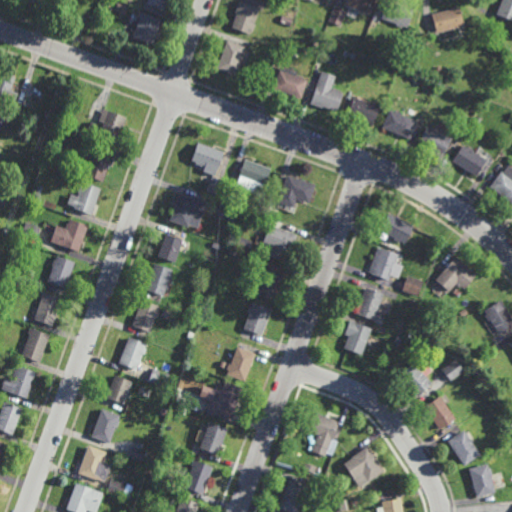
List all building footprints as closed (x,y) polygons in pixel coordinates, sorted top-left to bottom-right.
[(166,0),(163,10),(145,4),(146,0),(166,0)] [(374,0),(369,13),(365,12),(364,13),(358,11),(359,10),(343,4),(344,0),(374,0)] [(406,27),(402,25),(401,27),(395,25),(396,23),(381,18),(387,0),(412,8),(406,27)] [(511,0),(511,19),(494,13),(499,0),(511,0)] [(252,29),(250,29),(249,33),(231,27),(236,13),(235,13),(239,1),(258,7),(253,23),(254,23),(252,29)] [(124,14),(119,12),(120,9),(115,7),(117,2),(127,6),(124,14)] [(340,25),(329,21),(334,6),(346,10),(340,25)] [(436,32),(431,14),(458,7),(462,25),(436,32)] [(151,44),(133,37),(140,17),(138,16),(140,11),(160,19),(151,44)] [(238,69),(236,68),(234,74),(216,67),(227,39),(244,46),(238,62),(240,63),(238,69)] [(439,78),(433,76),(436,66),(442,67),(439,78)] [(296,75),(297,74),(302,76),(302,78),(307,80),(301,98),(273,88),(280,69),(296,75)] [(12,104),(0,99),(0,71),(14,76),(9,89),(16,92),(12,104)] [(332,89),(333,87),(339,89),(338,91),(343,93),(336,111),(322,106),(322,107),(310,103),(321,71),(335,76),(331,89),(332,89)] [(369,102),(369,100),(376,103),(375,105),(380,106),(373,124),(347,115),(353,97),(369,102)] [(126,116),(116,143),(99,136),(103,123),(98,121),(103,108),(126,116)] [(53,122),(43,118),(47,109),(57,113),(53,122)] [(395,111),(395,110),(401,112),(400,114),(416,121),(409,138),(382,126),(389,109),(395,111)] [(92,132),(86,130),(90,120),(96,122),(92,132)] [(52,131),(44,128),(47,122),(54,125),(52,131)] [(437,131),(450,138),(441,156),(431,150),(431,149),(418,142),(427,125),(431,127),(431,125),(438,129),(437,131)] [(223,151),(214,176),(201,171),(204,165),(201,164),(200,165),(194,163),(194,162),(190,160),(196,142),(223,151)] [(466,147),(467,145),(472,148),(471,149),(486,159),(475,175),(452,159),(462,144),(466,147)] [(101,182),(84,175),(95,147),(112,153),(101,182)] [(269,168),(259,195),(234,186),(239,176),(237,175),(243,158),(269,168)] [(511,167),(511,203),(489,185),(501,170),(502,171),(508,164),(511,167)] [(307,202),(302,200),(302,202),(296,199),(296,198),(295,197),(291,207),(276,201),(287,174),(314,184),(307,202)] [(215,195),(205,191),(210,176),(221,180),(215,195)] [(100,188),(91,215),(73,208),(73,206),(66,203),(70,193),(77,196),(78,192),(77,191),(79,185),(80,186),(81,181),(100,188)] [(40,193),(35,192),(38,184),(43,186),(40,193)] [(3,205),(0,203),(0,187),(8,190),(3,205)] [(199,217),(191,215),(189,222),(188,221),(185,227),(167,221),(178,192),(204,202),(199,217)] [(264,218),(259,216),(262,207),(268,209),(264,218)] [(232,222),(220,215),(224,208),(236,214),(232,222)] [(412,226),(403,242),(379,229),(388,213),(412,226)] [(78,251),(50,241),(56,224),(64,227),(66,222),(67,222),(69,218),(87,224),(78,251)] [(32,243),(21,238),(23,233),(21,232),(25,221),(39,226),(32,243)] [(286,262),(268,256),(271,250),(269,249),(270,245),(262,242),(268,224),(296,234),(286,262)] [(172,262),(155,256),(163,233),(180,239),(172,262)] [(232,245),(227,243),(230,235),(235,237),(232,245)] [(249,249),(236,244),(238,236),(251,241),(249,249)] [(218,249),(211,246),(213,241),(220,244),(218,249)] [(386,280),(367,272),(368,272),(377,246),(397,254),(386,280)] [(235,255),(227,253),(229,247),(236,250),(235,255)] [(74,261),(64,288),(47,281),(52,266),(51,265),(53,259),(54,260),(56,255),(74,261)] [(462,288),(459,285),(458,287),(454,283),(448,291),(434,278),(453,255),(474,273),(462,288)] [(160,296),(143,290),(153,263),(170,269),(160,296)] [(272,300),(255,294),(256,289),(255,288),(257,283),(258,284),(264,268),(282,274),(272,300)] [(416,296),(401,290),(406,274),(422,280),(416,296)] [(215,296),(210,294),(213,286),(218,287),(215,296)] [(372,320),(354,313),(364,287),(382,293),(372,320)] [(457,295),(452,291),(456,287),(461,291),(457,295)] [(51,325),(33,318),(41,298),(39,297),(41,291),(61,298),(51,325)] [(156,310),(158,311),(156,317),(153,316),(148,331),(131,325),(140,299),(158,305),(156,310)] [(511,323),(511,325),(497,335),(487,319),(486,320),(483,315),(485,314),(482,309),(498,299),(511,323)] [(269,309),(259,336),(241,329),(247,313),(246,312),(248,307),(249,308),(251,302),(269,309)] [(380,325),(372,322),(375,315),(382,318),(380,325)] [(359,355),(342,349),(347,336),(342,334),(347,320),(369,328),(359,355)] [(43,350),(42,350),(38,362),(20,355),(28,333),(27,332),(29,327),(49,335),(43,350)] [(144,354),(142,354),(136,370),(117,362),(127,337),(145,344),(144,348),(146,349),(144,354)] [(242,382),(223,376),(225,370),(223,370),(225,364),(228,365),(234,348),(252,354),(242,382)] [(223,368),(217,367),(219,360),(225,362),(223,368)] [(449,382),(440,371),(454,360),(463,372),(449,382)] [(35,371),(25,397),(1,388),(5,375),(13,378),(14,376),(12,375),(14,368),(15,369),(17,365),(35,371)] [(416,398),(397,378),(411,365),(430,385),(416,398)] [(164,387),(147,381),(152,368),(169,374),(164,387)] [(121,405),(105,399),(114,375),(130,381),(121,405)] [(228,423),(204,415),(212,389),(219,392),(221,383),(239,388),(228,423)] [(438,432),(422,409),(437,397),(454,420),(438,432)] [(11,434),(0,429),(0,408),(3,401),(21,408),(11,434)] [(109,443),(91,437),(101,409),(119,416),(109,443)] [(331,441),(330,441),(324,458),(310,453),(316,435),(305,431),(311,414),(337,423),(331,441)] [(223,430),(214,457),(196,451),(205,424),(223,430)] [(477,456),(462,467),(445,443),(461,432),(477,456)] [(104,482),(96,479),(95,480),(78,473),(88,446),(105,452),(103,458),(105,459),(103,464),(110,466),(104,482)] [(141,461),(129,457),(132,447),(144,452),(141,461)] [(382,473),(367,484),(363,479),(362,480),(359,476),(352,480),(341,465),(365,448),(382,473)] [(201,492),(183,486),(190,467),(188,467),(190,461),(210,468),(201,492)] [(475,495),(467,470),(485,464),(487,470),(489,470),(490,476),(489,476),(493,490),(475,495)] [(122,495),(107,490),(111,479),(126,484),(122,495)] [(95,511),(86,509),(84,511),(77,511),(66,508),(76,481),(103,491),(95,511)] [(295,511),(277,505),(286,482),(303,488),(295,511)] [(333,496),(330,490),(335,488),(338,494),(333,496)] [(192,511),(172,511),(176,500),(174,500),(176,494),(196,501),(192,511)] [(400,511),(376,511),(375,506),(379,505),(378,498),(398,495),(400,511)] [(340,510),(337,499),(344,497),(347,508),(340,510)]
